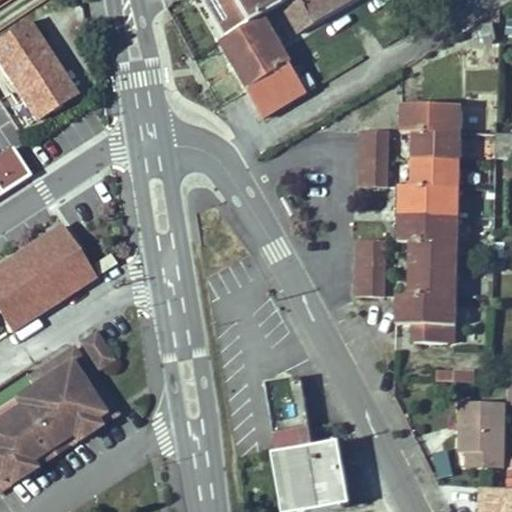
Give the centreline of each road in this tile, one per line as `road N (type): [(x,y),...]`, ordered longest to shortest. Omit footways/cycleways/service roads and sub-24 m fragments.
road 1 (residential): [(419,511),(231,174),(202,149),(150,147)]
road 2 (secondary): [(210,511),(150,147)]
road 3 (secondary): [(150,147),(126,0)]
